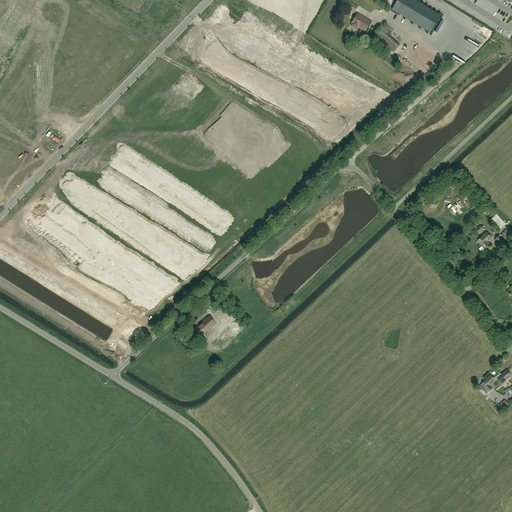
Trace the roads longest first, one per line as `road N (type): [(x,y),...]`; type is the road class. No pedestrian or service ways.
road 1 (unclassified): [(111,375),(350,160)]
road 2 (unclassified): [(208,0),(0,214)]
road 3 (unclassified): [(511,350),(350,160)]
road 4 (tertiary): [(259,511),(201,435),(111,375)]
road 5 (tertiary): [(111,375),(0,307)]
